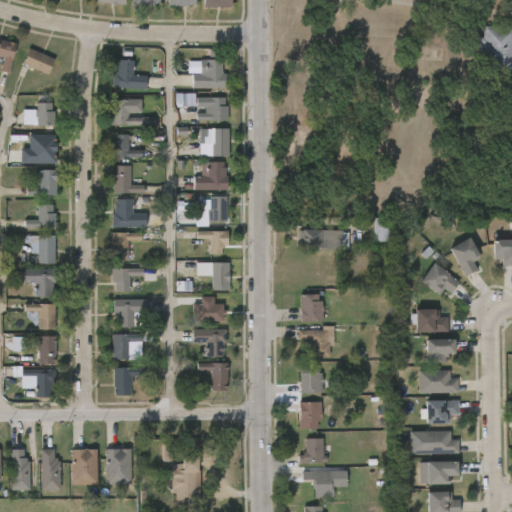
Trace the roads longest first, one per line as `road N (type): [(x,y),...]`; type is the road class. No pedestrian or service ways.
road 1 (tertiary): [(261,511),(257,0)]
road 2 (residential): [(89,413),(96,31)]
road 3 (residential): [(258,35),(96,31),(0,9)]
road 4 (residential): [(0,413),(259,412)]
road 5 (residential): [(486,314),(490,511)]
